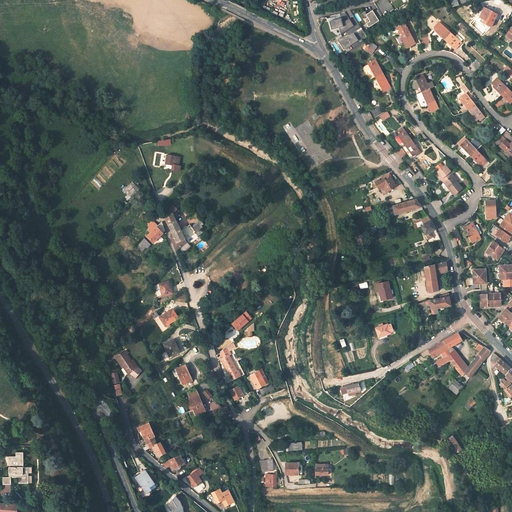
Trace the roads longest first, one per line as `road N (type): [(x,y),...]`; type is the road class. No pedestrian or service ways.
road 1 (unclassified): [(320,51),(370,135),(442,227),(456,289),(472,315)]
road 2 (residential): [(212,511),(96,405),(135,511)]
road 3 (residential): [(155,200),(229,402),(248,424)]
road 4 (residential): [(331,383),(381,372),(472,315)]
